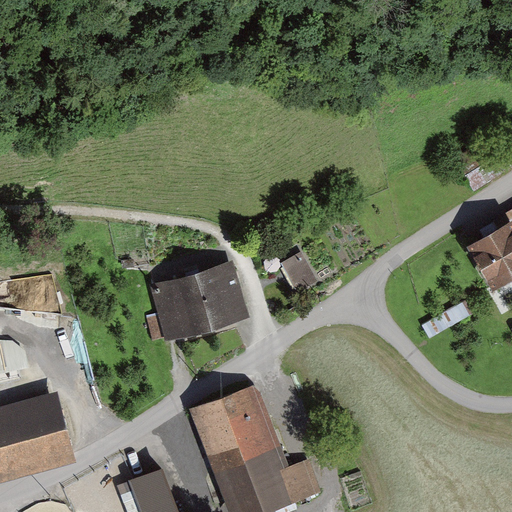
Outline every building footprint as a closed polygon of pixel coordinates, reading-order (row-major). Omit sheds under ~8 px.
[(454,158),(475,190),(511,166),(511,152),(498,130),(454,158)] [(511,224),(468,251),(493,294),(511,283),(511,224)] [(282,261),(298,290),(318,279),(303,250),(282,261)] [(252,318),(235,263),(153,288),(169,343),(252,318)] [(454,314),(427,321),(430,332),(457,324),(454,314)] [(261,389),(192,414),(228,511),(269,511),(321,493),(309,462),(290,469),(261,389)] [(0,477),(74,459),(58,396),(0,410),(0,477)] [(176,511),(160,471),(132,482),(143,511),(176,511)]
